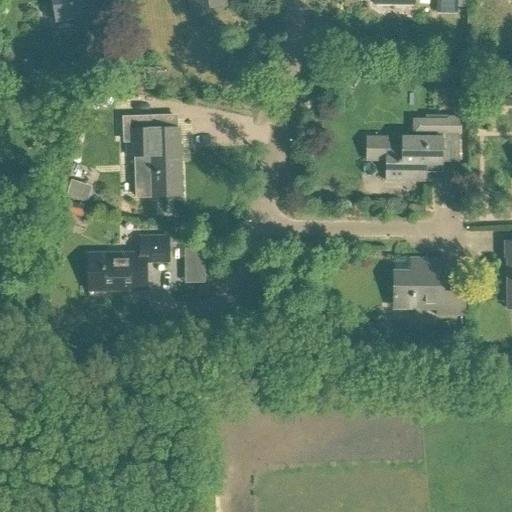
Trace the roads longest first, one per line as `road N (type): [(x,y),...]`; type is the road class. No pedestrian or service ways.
road 1 (residential): [(262,218),(288,86),(294,0)]
road 2 (residential): [(453,231),(280,228),(262,218)]
